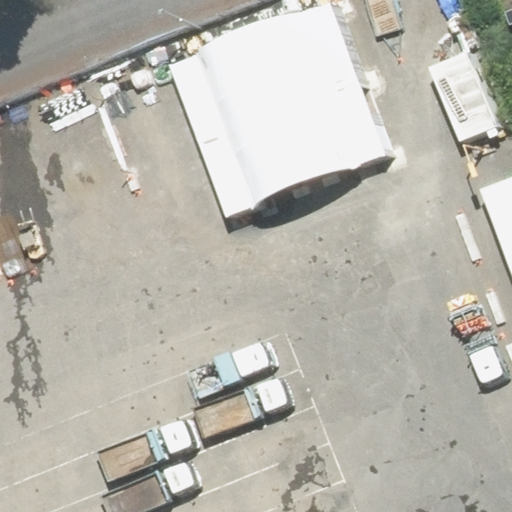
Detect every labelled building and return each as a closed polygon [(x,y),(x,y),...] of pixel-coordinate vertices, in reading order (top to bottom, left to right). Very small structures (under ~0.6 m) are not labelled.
[(278,5),(11,112),(29,157),(296,50),(278,5)] [(234,82),(72,145),(83,174),(245,112),(234,82)] [(511,207),(415,244),(509,498),(511,497),(511,207)] [(186,313),(110,339),(165,498),(326,442),(284,319),(198,349),(186,313)] [(81,347),(0,377),(33,464),(113,435),(81,347)]
